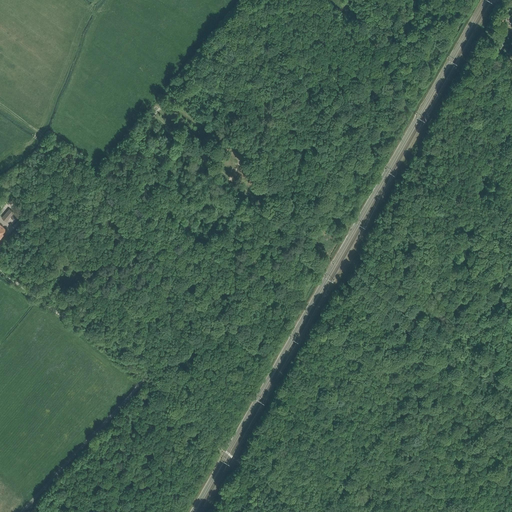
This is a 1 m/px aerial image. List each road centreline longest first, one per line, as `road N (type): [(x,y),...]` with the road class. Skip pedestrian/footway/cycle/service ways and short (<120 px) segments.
road 1 (unclassified): [(14,280),(139,375),(134,391),(21,511)]
road 2 (track): [(30,115),(45,118),(97,0)]
